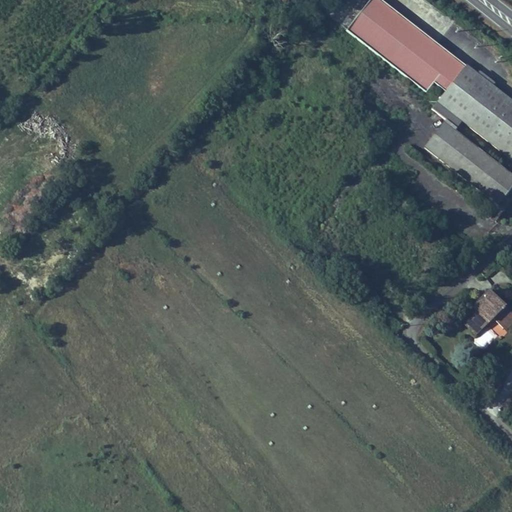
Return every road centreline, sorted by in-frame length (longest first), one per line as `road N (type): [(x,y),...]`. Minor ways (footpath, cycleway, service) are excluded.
road 1 (track): [(0,195),(35,148),(5,121),(114,0)]
road 2 (residential): [(409,336),(511,237)]
